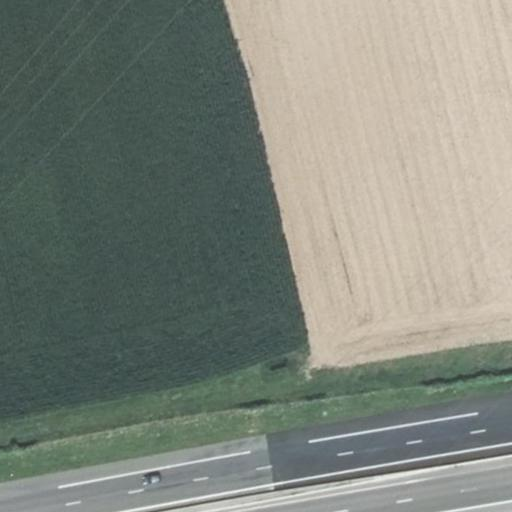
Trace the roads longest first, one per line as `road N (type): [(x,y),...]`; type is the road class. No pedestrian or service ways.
road 1 (trunk): [(511,426),(27,511)]
road 2 (trunk): [(341,511),(511,482)]
